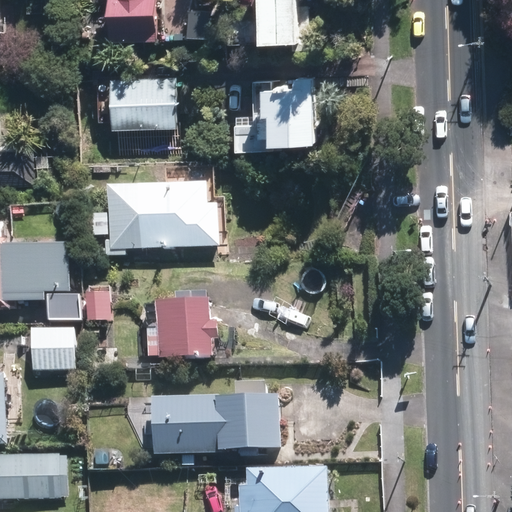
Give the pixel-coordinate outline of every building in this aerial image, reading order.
[(154,0),(104,0),(102,22),(108,48),(156,46),(154,0)] [(250,0),(251,54),(290,51),(291,54),(309,53),(308,8),(301,8),(300,0),(250,0)] [(123,124),(189,123),(190,95),(187,72),(122,73),(126,97),(123,124)] [(238,124),(232,130),(233,157),(308,153),(308,149),(317,141),(314,77),(297,79),(288,86),(277,87),(267,93),(255,98),(254,123),(238,124)] [(0,180),(45,178),(43,145),(0,146),(0,180)] [(175,182),(118,183),(118,237),(114,237),(114,249),(114,255),(134,254),(134,248),(230,245),(232,201),(221,201),(223,182),(221,165),(174,167),(175,182)] [(0,306),(22,306),(22,299),(57,298),(56,290),(81,289),(80,241),(20,242),(20,237),(0,237),(0,306)] [(119,289),(97,289),(97,319),(119,319),(119,289)] [(224,318),(224,297),(168,297),(168,357),(223,356),(223,337),(232,337),(232,318),(224,318)] [(39,368),(81,369),(85,346),(82,326),(39,326),(40,343),(39,368)] [(120,347),(92,346),(91,367),(119,368),(120,347)] [(0,442),(17,442),(16,373),(0,373),(0,442)] [(232,391),(163,392),(164,452),(226,451),(233,446),(293,444),(292,392),(283,393),(282,378),(246,379),(247,392),(232,393),(232,391)] [(65,457),(0,458),(0,503),(60,501),(60,498),(67,497),(65,457)] [(257,484),(250,484),(250,511),(339,511),(338,466),(257,467),(257,484)]
